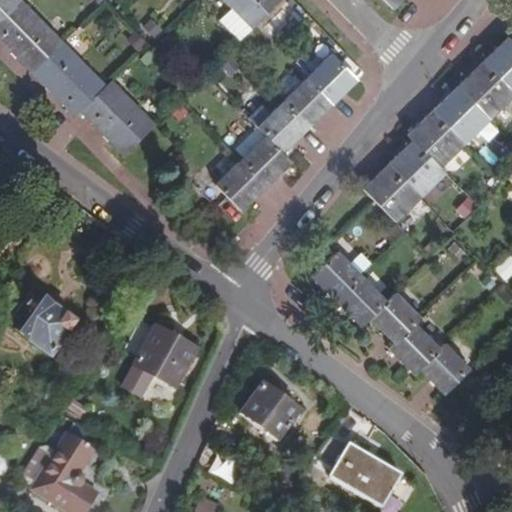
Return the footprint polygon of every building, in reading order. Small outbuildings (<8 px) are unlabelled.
[(62,40),(22,0),(19,0),(0,18),(0,42),(29,72),(62,40)] [(0,0),(0,18),(19,0),(0,0)] [(279,0),(220,0),(249,30),(279,0)] [(511,42),(511,41),(506,37),(481,60),(511,91),(511,42)] [(106,85),(62,40),(29,72),(74,115),(78,112),(106,85)] [(333,103),(356,80),(329,53),(306,75),(333,103)] [(511,97),(511,91),(481,60),(455,85),(489,120),(511,97)] [(333,103),(306,75),(278,101),(306,129),(333,103)] [(154,125),(111,80),(106,85),(78,112),(122,156),(154,125)] [(464,143),(489,120),(455,85),(432,109),(464,143)] [(306,129),(278,101),(267,112),(258,103),(246,116),(255,125),(283,153),(306,129)] [(464,143),(432,109),(406,135),(410,140),(438,167),(464,143)] [(292,162),(283,153),(255,125),(231,148),(240,158),(237,161),(264,189),(292,162)] [(418,199),(444,174),(438,167),(410,140),(385,165),(418,199)] [(241,211),(264,189),(237,161),(214,183),(226,196),(241,211)] [(418,199),(385,165),(361,189),(372,200),(394,223),(418,199)] [(334,302),(361,275),(337,251),(335,252),(309,278),(334,302)] [(511,258),(510,256),(493,268),(502,281),(511,274),(511,258)] [(367,319),(386,300),(361,275),(334,302),(359,327),(367,319)] [(418,319),(393,294),(386,300),(367,319),(392,344),(413,324),(418,319)] [(50,309),(32,296),(9,329),(49,357),(66,332),(43,319),(50,309)] [(71,324),(50,309),(43,319),(66,332),(71,324)] [(438,347),(413,324),(392,344),(387,349),(412,374),(416,370),(438,347)] [(174,390),(195,353),(154,331),(153,334),(138,327),(125,350),(139,358),(128,379),(145,388),(150,377),(174,390)] [(468,368),(443,343),(438,347),(416,370),(441,394),(442,394),(468,368)] [(298,413),(262,386),(240,416),(276,443),(298,413)] [(99,399),(86,390),(69,414),(82,423),(99,399)] [(78,476),(92,454),(64,437),(54,455),(44,449),(40,449),(20,481),(22,483),(32,489),(30,492),(62,511),(86,511),(96,496),(82,488),(83,485),(83,482),(82,480),(80,477),(78,476)] [(400,477),(348,444),(347,447),(331,437),(308,467),(380,509),(400,477)] [(211,511),(215,505),(202,498),(199,505),(211,511)]
